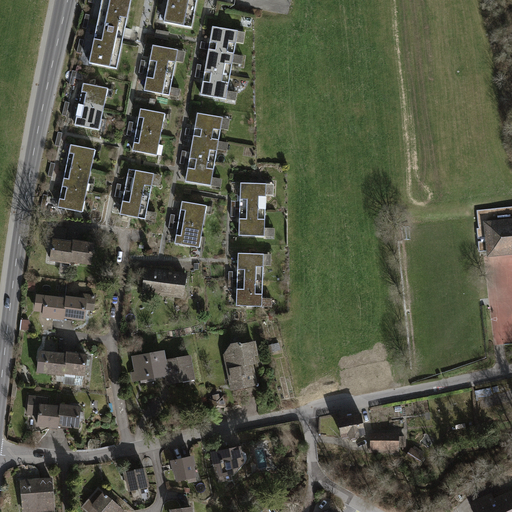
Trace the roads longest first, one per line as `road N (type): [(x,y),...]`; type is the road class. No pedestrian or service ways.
road 1 (secondary): [(0,394),(27,191),(66,0)]
road 2 (residential): [(129,449),(511,372)]
road 3 (residential): [(129,449),(113,347),(123,231)]
